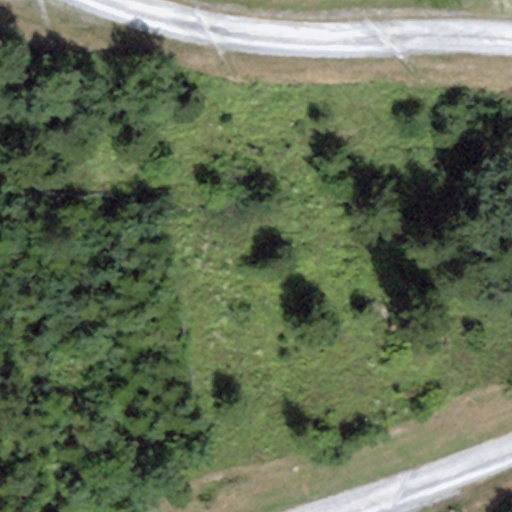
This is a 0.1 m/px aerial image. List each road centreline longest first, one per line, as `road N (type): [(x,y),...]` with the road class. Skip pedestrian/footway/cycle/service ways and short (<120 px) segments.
road 1 (track): [(511,41),(322,45),(166,20),(112,0)]
road 2 (track): [(352,511),(511,452)]
